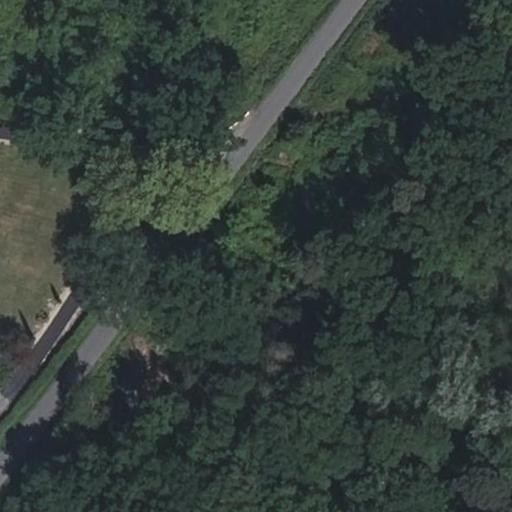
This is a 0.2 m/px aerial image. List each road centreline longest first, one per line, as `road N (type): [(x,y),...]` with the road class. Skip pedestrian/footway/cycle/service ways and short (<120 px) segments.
road 1 (unclassified): [(357,0),(0,472)]
road 2 (unknown): [(219,183),(0,147)]
